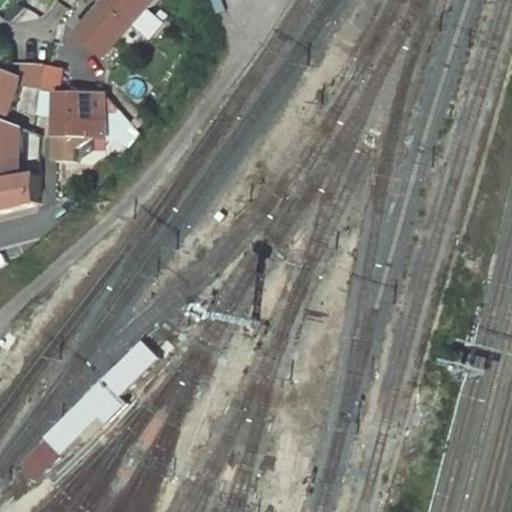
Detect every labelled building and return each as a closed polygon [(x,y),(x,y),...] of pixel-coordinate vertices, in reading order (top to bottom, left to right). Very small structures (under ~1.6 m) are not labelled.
[(114,0),(82,38),(110,60),(160,0),(114,0)] [(26,87),(45,89),(47,66),(27,64),(26,87)] [(0,110),(13,115),(24,78),(0,67),(0,110)] [(109,95),(64,94),(61,137),(60,162),(80,163),(81,137),(109,139),(109,95)] [(0,212),(42,203),(42,175),(15,177),(17,153),(25,151),(27,129),(0,118),(0,212)] [(147,343),(50,439),(67,456),(105,418),(111,424),(130,403),(125,398),(163,359),(147,343)]
